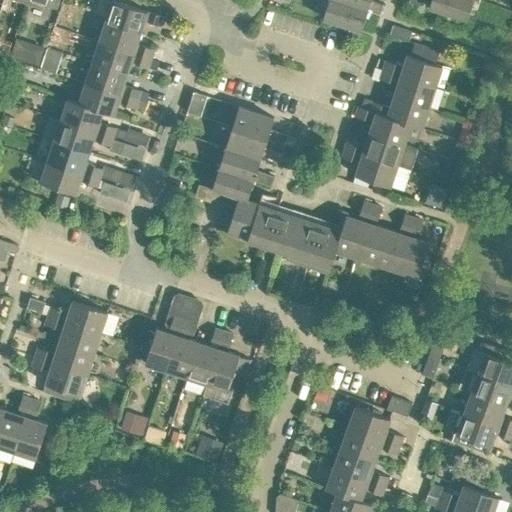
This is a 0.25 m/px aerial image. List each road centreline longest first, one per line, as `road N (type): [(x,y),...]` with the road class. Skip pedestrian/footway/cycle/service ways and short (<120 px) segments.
road 1 (residential): [(199,24),(136,215),(144,263)]
road 2 (residential): [(309,345),(308,321),(167,278),(144,263)]
road 3 (residential): [(245,55),(258,73),(311,88),(325,65),(319,56),(270,40)]
road 4 (residential): [(261,511),(266,466),(299,375)]
